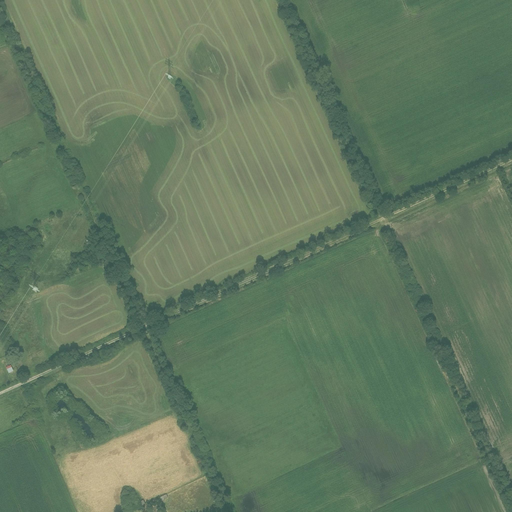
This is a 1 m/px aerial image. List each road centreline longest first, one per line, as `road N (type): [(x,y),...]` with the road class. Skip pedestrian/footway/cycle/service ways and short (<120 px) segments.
road 1 (unknown): [(147,329),(511,159)]
road 2 (track): [(147,329),(0,7)]
road 3 (track): [(0,394),(135,333)]
